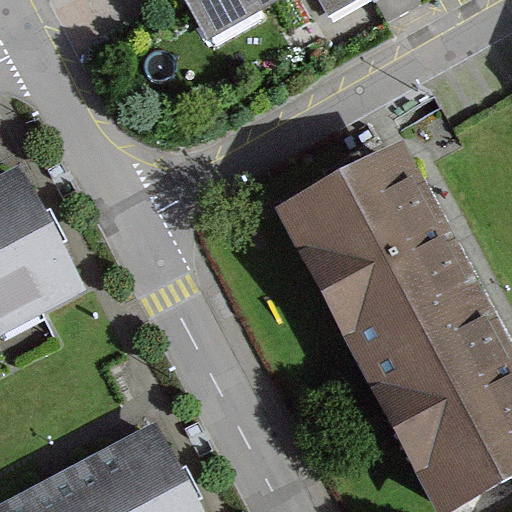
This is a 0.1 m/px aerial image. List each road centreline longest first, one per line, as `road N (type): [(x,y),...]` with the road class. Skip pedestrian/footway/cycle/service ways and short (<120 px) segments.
road 1 (residential): [(131,225),(511,11)]
road 2 (residential): [(282,511),(131,225)]
road 3 (residential): [(131,225),(32,43)]
